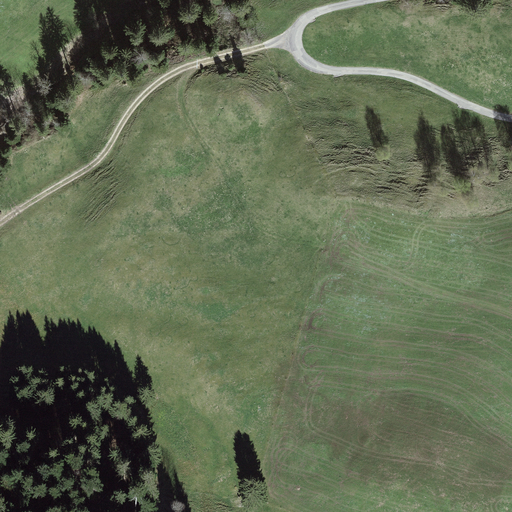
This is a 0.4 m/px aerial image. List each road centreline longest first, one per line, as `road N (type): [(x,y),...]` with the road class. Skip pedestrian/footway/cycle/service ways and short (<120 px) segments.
road 1 (track): [(511,318),(328,246),(269,236),(235,211),(185,111),(184,80),(199,63),(294,39)]
road 2 (track): [(511,118),(412,78),(305,60),(294,39),(304,20),(372,0)]
road 3 (track): [(199,63),(150,88),(98,161),(0,223)]
